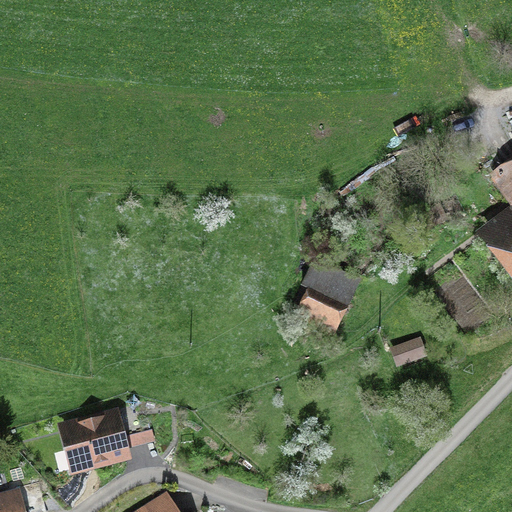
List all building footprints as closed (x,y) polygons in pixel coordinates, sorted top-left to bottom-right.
[(511,163),(491,179),(511,206),(511,218),(493,232),(511,257),(511,163)] [(419,233),(446,217),(437,201),(409,217),(419,233)] [(333,335),(366,270),(323,249),(290,314),(333,335)] [(426,347),(395,358),(401,376),(432,365),(426,347)] [(137,405),(114,410),(115,416),(65,427),(75,470),(126,459),(122,440),(152,433),(150,425),(142,427),(137,405)] [(47,511),(40,483),(17,489),(17,493),(0,497),(0,511),(47,511)] [(175,511),(165,496),(139,511),(175,511)]
